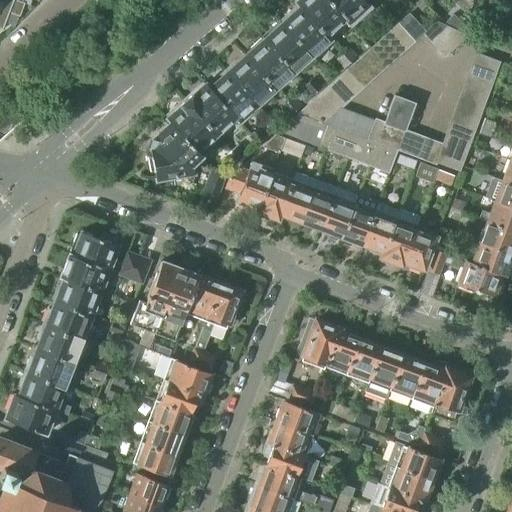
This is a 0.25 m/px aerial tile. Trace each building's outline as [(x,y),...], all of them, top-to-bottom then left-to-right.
[(14,0),(0,0),(0,3),(9,8),(8,12),(19,17),(24,3),(21,2),(14,0)] [(299,0),(296,3),(329,41),(330,40),(326,36),(344,19),(349,25),(350,25),(328,0),(299,0)] [(363,0),(328,0),(350,25),(369,7),(363,0)] [(457,0),(456,1),(461,6),(468,14),(473,2),(471,0),(457,0)] [(292,11),(280,22),(311,57),(329,41),(296,3),(295,4),(299,8),(294,12),(292,11)] [(409,15),(397,25),(413,43),(423,33),(424,33),(409,15)] [(443,25),(460,33),(465,25),(453,15),(443,25)] [(269,35),(264,40),(293,73),(311,57),(280,22),(267,33),(269,35)] [(465,38),(460,33),(443,25),(436,22),(424,33),(423,33),(445,57),(465,38)] [(397,25),(388,33),(404,51),(413,43),(397,25)] [(388,33),(378,42),(394,60),(404,51),(388,33)] [(251,51),(245,57),(275,90),(293,73),(264,40),(262,38),(250,49),(251,51)] [(378,42),(368,51),(384,69),(394,60),(378,42)] [(348,49),(341,54),(349,63),(356,58),(348,49)] [(368,51),(358,60),(374,78),(384,69),(368,51)] [(349,63),(341,54),(335,59),(343,68),(349,63)] [(475,54),(471,65),(495,74),(499,63),(475,54)] [(237,60),(225,71),(257,106),(275,90),(245,57),(239,62),(237,60)] [(358,60),(348,69),(364,87),(374,78),(358,60)] [(471,65),(468,74),(492,83),(495,74),(471,65)] [(348,69),(338,78),(353,96),(364,87),(348,69)] [(206,84),(205,86),(239,122),(257,106),(225,71),(213,82),(215,84),(210,89),(206,84)] [(468,74),(464,84),(488,93),(492,83),(468,74)] [(338,78),(329,87),(344,104),(353,96),(338,78)] [(305,86),(313,96),(319,90),(311,81),(305,86)] [(194,95),(186,102),(216,135),(234,118),(238,122),(239,122),(205,86),(204,86),(202,84),(192,93),(194,95)] [(464,84),(460,94),(484,103),(488,93),(464,84)] [(329,87),(293,118),(325,130),(326,126),(337,130),(348,134),(355,114),(339,109),(344,104),(329,87)] [(460,94),(457,104),(481,113),(484,103),(460,94)] [(367,140),(376,143),(396,150),(403,129),(404,130),(414,103),(394,95),(383,122),(374,119),(373,121),(367,140)] [(293,97),(287,103),(295,112),(301,106),(293,97)] [(169,118),(167,119),(200,156),(201,155),(197,151),(216,135),(186,102),(178,109),(176,107),(167,116),(169,118)] [(295,112),(287,103),(281,108),(289,117),(295,112)] [(457,104),(453,114),(477,123),(481,113),(457,104)] [(348,134),(356,137),(357,137),(364,118),(355,114),(348,134)] [(453,114),(450,123),(473,132),(477,123),(453,114)] [(319,147),(329,151),(337,130),(326,126),(325,130),(293,118),(278,132),(319,147)] [(357,137),(367,140),(373,121),(364,118),(357,137)] [(200,156),(167,119),(167,120),(171,124),(152,141),(149,149),(151,157),(147,157),(150,172),(153,171),(155,179),(193,172),(192,164),(200,156)] [(485,119),(482,127),(492,131),(495,123),(485,119)] [(450,123),(446,133),(470,142),(473,132),(450,123)] [(492,131),(482,127),(479,134),(489,138),(492,131)] [(251,135),(259,144),(265,138),(257,129),(251,135)] [(396,150),(405,153),(413,133),(404,130),(403,129),(396,150)] [(336,153),(349,158),(356,137),(348,134),(337,130),(329,151),(336,153)] [(423,137),(413,133),(405,153),(415,157),(423,137)] [(446,133),(442,143),(466,152),(470,142),(446,133)] [(275,135),(262,147),(279,153),(284,139),(275,135)] [(349,158),(368,165),(376,143),(367,140),(357,137),(356,137),(349,158)] [(432,140),(423,137),(415,157),(425,161),(432,140)] [(442,144),(432,140),(425,161),(435,164),(439,152),(442,144)] [(376,143),(368,165),(388,173),(396,150),(376,143)] [(442,143),(442,144),(439,152),(463,161),(466,152),(442,143)] [(301,157),(301,156),(305,146),(298,144),(294,155),(301,157)] [(305,146),(301,156),(311,159),(314,150),(305,146)] [(240,161),(232,152),(225,157),(234,167),(240,161)] [(439,152),(435,164),(436,163),(459,171),(463,161),(439,152)] [(396,163),(413,169),(416,161),(399,155),(396,163)] [(511,160),(509,160),(501,180),(511,184),(511,160)] [(244,207),(256,212),(271,172),(272,169),(251,161),(247,171),(239,168),(228,177),(224,188),(239,193),(236,200),(245,203),(244,207)] [(432,184),(433,183),(438,170),(419,162),(414,176),(432,184)] [(203,191),(217,196),(225,174),(211,169),(203,191)] [(438,170),(433,183),(435,184),(436,180),(450,186),(454,176),(438,170)] [(269,216),(277,219),(292,180),(271,172),(256,212),(258,212),(257,215),(268,219),(269,216)] [(286,220),(299,224),(316,181),(295,173),(292,180),(277,219),(278,220),(280,214),(287,217),(286,220)] [(511,184),(501,180),(494,201),(511,207),(511,184)] [(312,226),(320,229),(335,189),(316,181),(299,224),(311,229),(312,226)] [(328,235),(340,239),(356,195),(336,187),(335,189),(320,229),(329,232),(328,235)] [(353,241),(362,244),(375,210),(374,210),(377,203),(356,195),(340,239),(352,244),(353,241)] [(454,199),(450,208),(461,212),(464,203),(454,199)] [(511,207),(494,201),(486,221),(511,230),(511,207)] [(379,257),(380,258),(398,211),(377,203),(374,210),(375,210),(362,244),(370,247),(368,251),(380,255),(379,257)] [(461,212),(450,208),(447,217),(457,221),(461,212)] [(402,262),(416,226),(419,217),(399,209),(398,211),(380,258),(381,258),(380,261),(392,265),(393,262),(401,265),(402,262)] [(511,230),(486,221),(479,242),(511,253),(511,230)] [(416,226),(402,262),(410,264),(409,267),(419,271),(420,268),(423,269),(437,233),(416,226)] [(76,234),(67,256),(107,270),(117,245),(113,244),(115,240),(102,235),(101,239),(81,231),(80,236),(76,234)] [(438,238),(434,249),(445,253),(449,243),(438,238)] [(511,253),(479,242),(471,263),(504,275),(507,268),(510,269),(511,263),(511,253)] [(445,253),(434,249),(426,271),(437,275),(445,253)] [(119,275),(130,279),(138,257),(127,253),(119,275)] [(63,278),(63,280),(99,293),(107,270),(67,256),(63,256),(60,264),(63,267),(59,277),(63,278)] [(504,275),(471,263),(452,256),(448,266),(458,270),(453,281),(458,283),(457,286),(472,292),(473,289),(493,296),(493,294),(497,295),(501,283),(498,282),(500,275),(504,276),(504,275)] [(138,257),(130,279),(141,283),(149,261),(138,257)] [(169,278),(173,266),(172,264),(165,261),(162,262),(160,261),(148,295),(147,294),(144,303),(138,301),(130,325),(143,330),(137,346),(138,347),(148,350),(151,343),(154,334),(173,280),(169,278)] [(179,268),(173,266),(169,278),(173,280),(154,334),(173,341),(185,309),(198,274),(179,267),(179,268)] [(199,274),(198,274),(185,309),(206,317),(219,283),(212,280),(211,277),(202,273),(200,276),(199,275),(199,274)] [(55,299),(54,303),(90,315),(99,293),(63,280),(60,287),(57,286),(52,298),(55,299)] [(199,336),(207,340),(215,320),(227,325),(229,325),(230,325),(231,325),(233,324),(234,323),(235,322),(236,321),(236,319),(236,318),(236,316),(235,315),(234,314),(233,313),(232,312),(240,291),(238,290),(237,286),(228,283),(226,285),(219,283),(206,317),(199,336)] [(125,293),(123,301),(133,304),(136,297),(125,293)] [(133,304),(123,301),(120,308),(131,312),(133,304)] [(48,310),(42,325),(81,339),(90,315),(54,303),(51,311),(48,310)] [(302,357),(324,365),(338,328),(308,317),(298,345),(297,346),(296,349),(296,351),(297,353),(300,356),(302,357)] [(109,331),(121,336),(124,328),(112,323),(109,331)] [(40,339),(36,349),(72,363),(81,339),(42,325),(37,338),(40,339)] [(324,365),(346,373),(359,340),(350,336),(351,336),(351,334),(351,333),(350,331),(350,330),(349,329),(347,328),(346,328),(345,327),(343,327),(342,328),(340,328),(339,329),(338,328),(324,365)] [(194,349),(193,351),(189,361),(210,369),(215,357),(202,352),(207,340),(199,336),(194,349)] [(346,373),(369,381),(381,348),(373,345),(372,341),(363,338),(360,340),(359,340),(346,373)] [(118,363),(131,368),(138,347),(137,346),(126,342),(118,363)] [(170,350),(151,343),(148,350),(167,357),(170,350)] [(369,381),(390,389),(403,356),(394,352),(394,349),(385,346),(382,348),(381,348),(369,381)] [(182,358),(189,361),(193,351),(186,348),(182,358)] [(30,357),(24,372),(67,388),(73,371),(69,370),(72,363),(36,349),(33,358),(30,357)] [(390,389),(413,398),(425,364),(421,363),(421,359),(412,356),(409,358),(403,356),(390,389)] [(172,359),(164,380),(204,395),(209,383),(206,380),(209,373),(172,359)] [(429,413),(431,414),(448,369),(445,368),(444,366),(443,365),(442,363),(441,363),(440,362),(438,362),(437,362),(435,362),(434,363),(433,364),(432,365),(431,366),(425,364),(413,398),(432,405),(429,413)] [(97,363),(94,370),(106,375),(109,368),(97,363)] [(448,369),(431,414),(452,422),(456,411),(460,412),(470,385),(466,383),(467,380),(468,380),(470,376),(453,369),(453,371),(448,369)] [(106,375),(94,370),(91,377),(103,382),(106,375)] [(14,394),(14,395),(54,410),(63,387),(66,389),(67,388),(24,372),(19,386),(22,387),(18,396),(14,394)] [(115,377),(112,384),(122,388),(125,381),(115,377)] [(164,380),(156,401),(190,414),(193,406),(194,406),(196,407),(197,406),(198,406),(200,405),(201,404),(201,403),(204,395),(164,380)] [(287,397),(309,405),(313,393),(291,385),(287,397)] [(107,390),(102,405),(113,409),(116,402),(119,394),(107,390)] [(54,410),(14,395),(5,419),(45,434),(54,410)] [(156,401),(148,422),(182,435),(185,427),(189,426),(192,418),(189,415),(190,414),(156,401)] [(277,420),(276,423),(310,435),(318,413),(284,401),(281,409),(278,409),(275,417),(277,420)] [(324,412),(331,414),(334,405),(334,403),(328,401),(324,412)] [(113,409),(102,405),(100,410),(111,414),(113,409)] [(344,419),(355,423),(359,414),(334,405),(331,414),(344,419)] [(80,420),(91,424),(94,416),(83,412),(80,420)] [(100,413),(98,418),(95,425),(105,429),(110,417),(100,413)] [(359,414),(355,423),(366,427),(370,418),(359,414)] [(374,430),(381,433),(385,423),(378,420),(374,430)] [(148,422),(141,443),(174,455),(177,447),(181,447),(184,439),(182,436),(182,435),(148,422)] [(270,430),(265,442),(306,457),(306,456),(303,454),(310,435),(276,423),(274,429),(270,430)] [(343,439),(354,443),(359,429),(348,425),(343,439)] [(396,438),(417,446),(422,432),(417,430),(414,438),(406,435),(406,434),(398,432),(396,438)] [(96,511),(112,471),(102,467),(107,454),(97,450),(101,439),(80,431),(76,442),(58,436),(54,448),(68,453),(64,464),(0,438),(0,468),(1,469),(0,472),(0,511),(96,511)] [(422,432),(417,446),(439,454),(444,440),(422,432)] [(264,466),(298,478),(309,482),(312,473),(302,469),(306,457),(265,442),(263,450),(263,451),(263,452),(263,454),(264,455),(265,456),(266,457),(267,457),(264,466)] [(388,463),(396,466),(430,479),(431,478),(435,477),(438,469),(435,466),(438,458),(394,442),(386,463),(388,463)] [(174,455),(141,443),(133,463),(167,476),(170,468),(173,467),(176,459),(174,457),(174,455)] [(359,452),(369,455),(371,447),(362,444),(359,452)] [(339,469),(344,470),(352,450),(344,447),(339,460),(341,464),(339,469)] [(385,485),(385,486),(419,500),(420,500),(422,501),(423,498),(427,497),(430,489),(427,487),(430,479),(396,466),(388,463),(381,484),(385,485)] [(257,485),(291,498),(302,502),(305,496),(303,493),(294,489),(298,478),(264,466),(264,467),(260,467),(257,475),(260,478),(257,485)] [(136,473),(127,496),(159,508),(168,485),(136,473)] [(328,489),(335,491),(339,482),(332,479),(328,489)] [(252,498),(249,506),(264,511),(285,511),(291,498),(257,485),(256,487),(253,487),(250,496),(252,498)] [(343,485),(340,493),(350,497),(353,489),(343,485)] [(385,486),(377,507),(391,511),(413,511),(414,511),(419,511),(420,511),(421,511),(422,510),(423,509),(423,507),(423,506),(423,504),(422,503),(421,502),(420,501),(419,501),(419,500),(385,486)] [(340,493),(332,511),(344,511),(350,497),(340,493)] [(311,507),(320,510),(325,511),(328,511),(333,500),(319,495),(315,497),(311,507)] [(127,496),(121,511),(157,511),(159,508),(127,496)]
